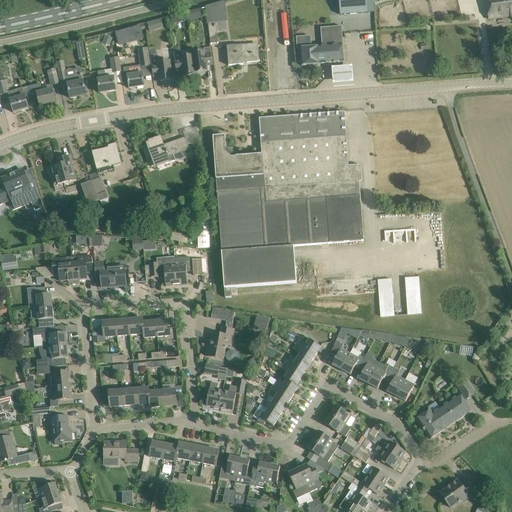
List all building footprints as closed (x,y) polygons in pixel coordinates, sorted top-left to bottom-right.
[(367,0),(338,0),(340,15),(350,14),(368,13),(367,0)] [(511,0),(486,0),(489,20),(510,18),(511,19),(511,18),(511,0)] [(194,18),(208,16),(207,8),(193,10),(194,18)] [(209,24),(208,24),(211,44),(219,43),(216,23),(209,24)] [(125,30),(116,33),(119,46),(129,43),(143,39),(140,26),(125,30)] [(310,37),(297,38),(298,49),(301,49),(302,66),(320,65),(320,64),(344,62),(341,30),(341,27),(321,28),(322,47),(311,48),(310,37)] [(260,62),(259,52),(258,46),(242,47),(242,45),(227,46),(229,66),(244,65),(243,63),(260,62)] [(141,68),(150,66),(147,48),(138,50),(141,68)] [(157,54),(156,54),(156,48),(150,49),(151,55),(150,55),(152,68),(153,78),(160,77),(160,82),(173,80),(170,61),(158,62),(157,54)] [(193,53),(196,73),(207,72),(207,66),(213,66),(211,48),(204,49),(204,52),(203,50),(201,49),(196,50),(195,51),(194,53),(193,53)] [(180,52),(174,53),(176,72),(183,72),(183,77),(196,75),(196,73),(193,53),(192,53),(192,55),(181,57),(180,52)] [(116,91),(115,84),(113,73),(121,72),(119,57),(110,59),(112,70),(104,71),(98,72),(99,80),(98,80),(98,84),(100,94),(116,91)] [(64,61),(56,62),(61,83),(67,82),(70,99),(87,96),(84,81),(83,81),(82,74),(76,75),(75,70),(73,70),(72,69),(68,70),(67,71),(64,61)] [(352,66),(334,67),(335,81),(353,79),(352,66)] [(143,77),(142,74),(136,75),(135,68),(128,69),(129,76),(125,76),(126,83),(129,83),(130,89),(145,87),(143,77)] [(51,86),(51,85),(59,84),(55,70),(47,72),(51,86)] [(0,93),(0,95),(9,93),(6,81),(0,82),(0,93)] [(53,93),(52,90),(42,92),(40,84),(29,86),(31,95),(37,94),(40,106),(55,102),(53,93)] [(29,109),(26,99),(25,96),(24,96),(22,88),(16,90),(16,93),(8,95),(11,104),(14,113),(29,109)] [(225,136),(213,137),(225,298),(232,298),(231,288),(297,283),(294,247),(365,241),(361,183),(363,182),(361,166),(349,166),(345,112),(259,119),(262,155),(236,157),(226,148),(225,136)] [(189,150),(188,147),(185,138),(164,145),(161,137),(145,142),(155,169),(171,163),(169,158),(189,150)] [(122,164),(119,154),(116,144),(108,146),(109,148),(92,152),(95,162),(97,168),(97,171),(100,171),(101,174),(115,170),(114,166),(122,164)] [(77,181),(72,166),(70,156),(57,160),(58,166),(52,167),(54,173),(51,174),(56,192),(66,189),(65,184),(77,181)] [(6,188),(0,190),(0,205),(1,205),(0,201),(0,200),(9,196),(11,200),(11,201),(32,192),(28,181),(23,171),(2,180),(6,188)] [(106,191),(96,195),(99,202),(108,198),(106,191)] [(210,224),(198,224),(198,248),(210,248),(210,224)] [(143,239),(133,240),(134,250),(144,250),(143,243),(143,239)] [(156,242),(143,243),(144,250),(144,251),(156,250),(156,242)] [(49,245),(39,247),(40,255),(50,252),(49,245)] [(11,255),(1,256),(3,272),(13,270),(11,255)] [(93,273),(92,263),(92,256),(78,258),(72,258),(74,284),(79,283),(79,280),(87,280),(87,274),(93,273)] [(174,257),(157,259),(157,264),(150,264),(151,278),(159,277),(159,274),(165,274),(166,287),(177,286),(174,257)] [(175,257),(174,257),(177,286),(188,285),(187,272),(193,272),(194,276),(203,275),(202,260),(186,261),(186,266),(175,267),(175,257)] [(69,284),(74,284),(72,258),(52,260),(54,277),(60,276),(61,282),(69,281),(69,284)] [(338,259),(304,263),(305,269),(339,264),(338,259)] [(125,266),(104,268),(104,263),(95,263),(96,273),(101,273),(102,288),(126,286),(126,276),(125,266)] [(406,277),(407,314),(419,313),(417,277),(406,277)] [(393,278),(379,279),(380,316),(394,315),(393,278)] [(52,295),(46,295),(45,288),(28,290),(29,295),(32,295),(32,303),(37,302),(38,308),(53,307),(52,295)] [(53,307),(38,308),(39,328),(46,328),(54,327),(53,307)] [(229,321),(231,310),(213,308),(212,319),(229,321)] [(271,319),(257,315),(253,329),(267,333),(271,319)] [(143,323),(143,319),(130,320),(131,336),(144,335),(144,339),(143,323)] [(117,337),(131,336),(130,320),(116,321),(117,337)] [(105,338),(117,337),(116,321),(103,322),(103,328),(97,329),(98,344),(105,343),(105,338)] [(157,337),(161,337),(171,336),(170,321),(156,322),(157,337)] [(144,339),(157,337),(156,322),(143,323),(144,339)] [(57,334),(56,327),(54,327),(46,328),(39,328),(33,329),(34,337),(41,336),(41,338),(44,338),(44,348),(39,348),(68,346),(66,333),(57,334)] [(234,329),(232,329),(222,327),(221,335),(212,333),(211,341),(209,340),(206,357),(224,360),(224,357),(226,358),(227,360),(229,362),(232,363),(235,362),(237,359),(238,356),(237,354),(234,352),(232,351),(229,352),(227,354),(225,353),(226,346),(231,347),(234,329)] [(341,330),(338,337),(344,340),(349,330),(341,329),(341,330)] [(378,334),(372,333),(369,338),(374,341),(375,339),(378,334)] [(385,334),(378,334),(375,339),(381,342),(385,334)] [(273,335),(269,341),(275,344),(278,339),(273,335)] [(323,349),(309,340),(302,336),(296,345),(315,357),(318,352),(320,353),(323,349)] [(404,338),(400,346),(405,348),(410,339),(404,338)] [(342,370),(350,354),(341,349),(344,345),(336,342),(334,346),(335,346),(331,354),(337,357),(332,366),(342,370)] [(431,353),(433,348),(425,344),(423,350),(431,353)] [(312,362),(315,357),(296,345),(293,350),(300,354),(297,359),(311,368),(314,364),(312,362)] [(69,359),(68,346),(39,348),(39,352),(42,358),(42,360),(37,361),(37,368),(51,367),(51,360),(53,360),(69,359)] [(361,356),(359,359),(350,354),(342,370),(351,375),(356,366),(360,368),(365,358),(361,356)] [(297,359),(292,356),(289,361),(287,360),(284,365),(302,377),(306,372),(308,373),(311,368),(297,359)] [(380,363),(367,356),(366,356),(365,358),(360,368),(364,370),(359,380),(369,385),(380,363)] [(166,376),(165,370),(180,369),(180,361),(159,362),(160,368),(161,368),(161,376),(166,376)] [(147,363),(134,365),(134,373),(140,372),(140,370),(147,369),(147,363)] [(389,379),(395,368),(387,364),(385,366),(380,363),(369,385),(378,390),(385,377),(389,379)] [(120,366),(120,375),(121,375),(121,372),(128,371),(128,365),(120,366)] [(214,375),(216,367),(206,365),(205,373),(214,375)] [(299,382),(302,377),(284,365),(281,369),(288,374),(284,379),(287,380),(298,388),(301,383),(299,382)] [(405,381),(397,377),(400,371),(395,368),(389,379),(393,381),(387,392),(397,397),(405,381)] [(57,387),(71,386),(70,372),(60,373),(51,373),(51,380),(56,380),(57,387)] [(475,394),(473,391),(475,389),(468,379),(466,380),(465,378),(456,384),(466,400),(475,394)] [(236,394),(244,395),(246,382),(238,380),(237,388),(230,387),(229,392),(223,391),(220,409),(223,409),(224,411),(226,411),(228,410),(233,411),(236,394)] [(301,389),(298,388),(287,380),(283,386),(276,381),(273,386),(292,398),(295,393),(298,394),(301,389)] [(406,402),(411,393),(414,386),(405,381),(397,397),(406,402)] [(220,409),(223,391),(217,390),(218,385),(211,383),(210,389),(207,407),(212,407),(213,409),(215,409),(216,408),(220,409)] [(0,422),(7,421),(4,413),(11,411),(9,405),(11,401),(10,396),(11,396),(21,393),(19,385),(4,388),(7,396),(0,398),(0,422)] [(136,405),(150,404),(148,385),(143,386),(143,389),(135,390),(136,405)] [(149,392),(149,388),(149,385),(148,385),(150,404),(150,408),(163,407),(162,391),(149,392)] [(53,401),(62,401),(72,400),(71,386),(57,387),(57,394),(53,394),(53,401)] [(176,397),(182,396),(181,386),(175,387),(176,390),(162,391),(163,407),(177,406),(176,397)] [(273,386),(270,390),(277,395),(274,400),(288,409),(291,404),(289,403),(292,398),(273,386)] [(122,391),(115,391),(115,388),(103,389),(104,402),(110,402),(110,408),(123,407),(122,391)] [(35,389),(27,390),(29,398),(36,397),(35,389)] [(123,407),(136,405),(135,390),(122,391),(123,407)] [(428,408),(430,410),(417,420),(431,440),(444,430),(471,411),(460,395),(440,409),(436,402),(428,408)] [(274,400),(270,396),(266,402),(260,398),(257,403),(261,405),(280,417),(283,412),(285,413),(288,409),(274,400)] [(280,417),(261,405),(268,410),(265,414),(263,413),(257,421),(264,425),(266,422),(274,427),(277,421),(279,423),(282,418),(280,417)] [(356,420),(355,419),(358,415),(352,412),(350,415),(336,406),(331,415),(345,425),(350,427),(351,427),(356,420)] [(331,415),(325,424),(333,430),(340,434),(346,437),(351,429),(345,425),(331,415)] [(53,427),(54,435),(55,445),(63,445),(63,443),(73,442),(72,431),(69,431),(68,416),(50,418),(51,427),(53,427)] [(375,438),(382,427),(376,424),(369,435),(375,438)] [(320,432),(314,441),(334,454),(339,446),(334,443),(334,442),(320,432)] [(29,454),(18,457),(12,437),(0,439),(0,457),(2,463),(5,461),(5,462),(7,462),(9,466),(31,462),(29,454)] [(362,437),(358,443),(359,444),(362,446),(366,439),(362,437)] [(328,463),(334,454),(314,441),(308,449),(320,458),(316,464),(329,473),(334,466),(328,463)] [(138,462),(138,461),(138,451),(127,450),(127,442),(104,442),(104,459),(114,459),(126,459),(125,462),(138,462)] [(163,460),(166,445),(153,442),(151,452),(150,458),(163,460)] [(384,450),(400,460),(406,452),(390,442),(384,450)] [(190,462),(193,446),(180,443),(179,447),(177,459),(190,462)] [(354,457),(358,452),(345,443),(341,449),(354,457)] [(177,459),(179,447),(166,445),(163,460),(176,463),(177,459)] [(203,464),(206,449),(193,446),(190,462),(203,464)] [(369,459),(373,453),(362,446),(358,451),(369,459)] [(216,467),(217,461),(219,451),(206,449),(203,464),(216,467)] [(394,470),(400,460),(384,450),(378,459),(394,470)] [(366,464),(369,459),(358,451),(358,452),(354,457),(354,458),(355,457),(366,464)] [(36,452),(29,454),(31,462),(38,460),(36,452)] [(235,481),(240,459),(230,457),(227,469),(222,468),(220,478),(235,481)] [(253,473),(248,473),(250,461),(240,459),(235,481),(235,483),(250,486),(253,473)] [(270,465),(260,463),(257,475),(253,473),(250,486),(265,489),(266,484),(270,465)] [(277,486),(278,477),(280,467),(270,465),(266,484),(277,486)] [(309,494),(324,487),(316,470),(311,472),(308,465),(298,470),(309,494)] [(389,478),(380,472),(373,467),(367,476),(383,486),(389,478)] [(297,499),(309,494),(298,470),(289,474),(296,491),(294,492),(297,499)] [(352,484),(353,484),(356,479),(345,472),(341,478),(352,485),(352,484)] [(377,495),(383,486),(367,476),(361,484),(377,495)] [(470,498),(477,493),(468,480),(461,485),(458,481),(440,494),(451,508),(468,496),(470,498)] [(41,500),(59,494),(55,484),(41,488),(40,485),(33,487),(35,495),(39,493),(41,500)] [(370,496),(353,484),(352,484),(352,485),(349,490),(351,491),(346,498),(365,511),(366,511),(372,503),(364,498),(367,494),(370,496)] [(338,493),(333,490),(323,505),(328,508),(338,493)] [(44,510),(52,507),(56,506),(62,504),(59,494),(41,500),(44,510)] [(13,511),(12,501),(3,502),(3,496),(0,496),(0,511),(13,511)] [(133,496),(123,496),(123,504),(133,504),(133,496)] [(263,498),(261,507),(268,508),(270,499),(263,498)] [(316,507),(322,505),(319,498),(313,501),(316,507)] [(365,511),(346,498),(340,507),(347,511),(365,511)] [(261,507),(262,501),(261,501),(248,499),(247,503),(246,508),(246,509),(260,511),(261,507)] [(313,501),(307,504),(310,510),(316,507),(313,501)]
